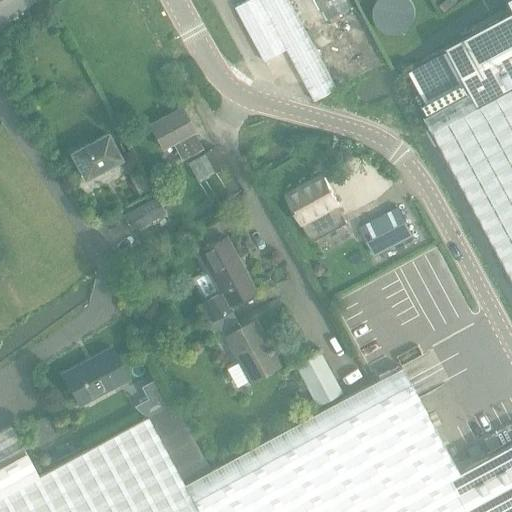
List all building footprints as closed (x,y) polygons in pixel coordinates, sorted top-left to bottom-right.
[(288,0),(251,0),(235,9),(264,63),(286,51),(313,103),(336,91),(288,0)] [(316,0),(328,21),(352,8),(347,0),(316,0)] [(467,41),(412,71),(409,73),(432,113),(426,116),(429,121),(428,121),(511,278),(511,0),(508,0),(511,6),(511,12),(465,37),(467,41)] [(181,158),(201,147),(192,129),(193,129),(181,106),(149,123),(161,146),(172,141),(181,158)] [(106,132),(70,152),(84,177),(120,157),(106,132)] [(213,170),(224,165),(213,145),(203,151),(213,170)] [(323,174),(286,195),(312,242),(347,223),(338,206),(340,205),(323,174)] [(171,194),(159,201),(164,210),(176,203),(171,194)] [(159,201),(156,196),(123,215),(132,232),(166,213),(164,210),(159,201)] [(398,207),(361,226),(376,254),(399,242),(413,235),(398,207)] [(225,237),(197,252),(219,292),(200,302),(210,321),(230,310),(230,311),(232,309),(230,306),(254,293),(225,237)] [(213,334),(236,322),(230,310),(210,321),(206,323),(213,334)] [(249,384),(277,369),(272,360),(274,358),(254,322),(224,338),(249,384)] [(199,340),(188,345),(192,354),(203,348),(199,340)] [(79,405),(128,379),(111,348),(63,374),(79,405)] [(293,364),(316,407),(340,393),(318,351),(293,364)] [(0,511),(511,511),(511,442),(501,449),(493,433),(448,457),(400,367),(209,470),(173,402),(37,475),(24,453),(11,427),(0,432),(0,511)] [(511,423),(495,432),(501,444),(511,438),(511,423)]
